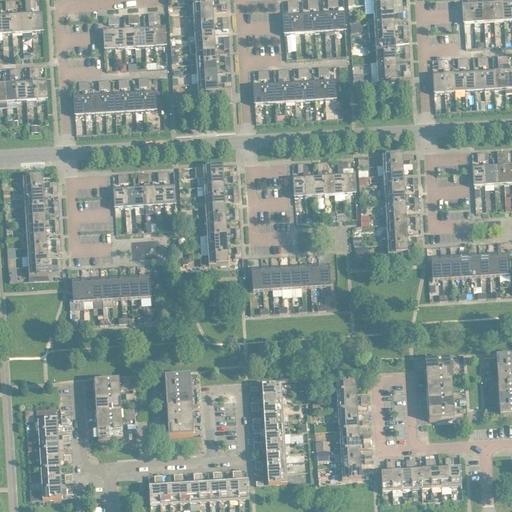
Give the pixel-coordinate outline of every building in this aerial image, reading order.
[(505,3),(495,4),(497,22),(507,22),(505,3)] [(375,5),(376,15),(395,13),(394,4),(375,5)] [(480,5),(475,5),(477,24),(487,23),(485,4),(480,5)] [(495,4),(485,4),(487,23),(497,22),(495,4)] [(195,6),(196,16),(215,15),(214,5),(195,6)] [(477,24),(475,5),(470,5),(466,6),(466,5),(465,5),(466,25),(467,25),(467,24),(477,24)] [(346,13),(336,14),(337,32),(347,32),(348,32),(346,12),(346,13)] [(43,14),(34,14),(35,33),(44,32),(44,33),(45,33),(44,13),(43,13),(43,14)] [(376,15),(376,24),(395,23),(395,13),(376,15)] [(28,15),(24,15),(25,33),(35,33),(34,14),(28,15)] [(326,14),(316,15),(317,33),(327,33),(326,14)] [(336,14),(326,14),(327,33),(337,32),(336,14)] [(24,15),(14,16),(15,34),(25,33),(24,15)] [(196,16),(196,26),(215,24),(215,15),(196,16)] [(306,15),(296,16),(297,35),(307,34),(306,15)] [(316,15),(306,15),(307,34),(317,33),(316,15)] [(14,16),(4,16),(5,35),(15,34),(14,16)] [(297,35),(296,16),(286,17),(286,16),(285,16),(286,36),(287,36),(287,35),(297,35)] [(370,25),(371,35),(396,33),(395,23),(376,24),(370,25)] [(196,26),(197,35),(216,34),(215,24),(196,26)] [(166,28),(156,29),(158,47),(167,47),(167,48),(168,48),(167,27),(166,28)] [(147,29),(137,30),(138,49),(148,48),(147,29)] [(156,29),(147,29),(148,48),(158,47),(156,29)] [(137,30),(127,31),(128,49),(138,49),(137,30)] [(118,50),(117,31),(107,32),(107,31),(106,31),(107,51),(108,51),(108,50),(118,50)] [(127,31),(117,31),(118,50),(128,49),(127,31)] [(378,44),(397,43),(396,33),(371,35),(372,44),(378,44)] [(197,35),(197,45),(216,44),(216,34),(197,35)] [(378,44),(378,54),(397,52),(397,43),(378,44)] [(193,55),(198,55),(217,54),(216,44),(197,45),(193,45),(193,55)] [(378,54),(379,63),(398,62),(397,52),(378,54)] [(198,55),(199,65),(218,64),(217,54),(198,55)] [(379,63),(379,73),(398,72),(398,62),(379,63)] [(199,65),(199,74),(218,73),(218,64),(199,65)] [(506,71),(496,72),(497,90),(507,90),(506,71)] [(398,72),(379,73),(380,83),(380,84),(399,82),(398,72)] [(486,72),(476,73),(477,92),(487,91),(486,72)] [(496,72),(486,72),(487,91),(497,90),(496,72)] [(199,74),(200,84),(219,83),(218,73),(199,74)] [(476,73),(466,74),(467,92),(477,92),(476,73)] [(456,74),(446,75),(447,94),(457,93),(456,74)] [(466,74),(456,74),(457,93),(467,92),(466,74)] [(447,94),(446,75),(436,76),(436,75),(435,75),(437,95),(437,94),(447,94)] [(363,76),(355,77),(356,85),(363,84),(363,76)] [(48,82),(38,82),(39,101),(49,100),(49,101),(48,81),(47,81),(48,82)] [(336,82),(326,82),(327,101),(337,100),(337,101),(338,101),(337,81),(336,81),(336,82)] [(38,82),(28,83),(29,101),(39,101),(38,82)] [(326,82),(316,83),(317,102),(327,101),(326,82)] [(18,83),(8,84),(9,103),(19,102),(18,83)] [(28,83),(18,83),(19,102),(29,101),(28,83)] [(219,83),(200,84),(200,94),(200,95),(201,95),(217,94),(219,94),(219,83)] [(316,83),(306,84),(307,102),(317,102),(316,83)] [(0,108),(9,108),(9,103),(8,84),(0,84),(0,108)] [(296,84),(286,85),(287,103),(297,103),(296,84)] [(306,84),(296,84),(297,103),(307,102),(306,84)] [(276,85),(266,86),(267,105),(277,104),(276,85)] [(286,85),(276,85),(277,104),(287,103),(286,85)] [(267,105),(266,86),(256,87),(256,86),(257,106),(258,106),(258,105),(267,105)] [(156,93),(147,93),(148,112),(158,111),(158,112),(158,100),(157,93),(157,92),(156,92),(156,93)] [(147,93),(137,94),(138,113),(148,112),(147,93)] [(137,94),(127,95),(128,113),(138,113),(137,94)] [(117,95),(107,96),(108,114),(118,114),(117,95)] [(127,95),(117,95),(118,114),(128,113),(127,95)] [(97,96),(87,97),(88,116),(98,115),(97,96)] [(107,96),(97,96),(98,115),(108,114),(107,96)] [(88,116),(87,97),(77,98),(77,97),(76,97),(77,117),(78,117),(78,116),(88,116)] [(487,102),(479,102),(479,110),(487,110),(487,102)] [(385,157),(385,167),(404,165),(404,155),(384,156),(384,157),(385,157)] [(385,167),(386,176),(405,175),(404,165),(385,167)] [(205,168),(206,178),(225,177),(224,166),(205,167),(205,168)] [(495,167),(485,168),(487,186),(497,186),(495,167)] [(505,167),(495,167),(497,186),(507,185),(505,167)] [(487,186),(485,168),(476,168),(475,168),(476,188),(477,188),(477,187),(487,186)] [(355,176),(346,176),(347,195),(357,194),(357,195),(356,175),(355,175),(355,176)] [(386,176),(387,186),(406,185),(405,175),(386,176)] [(346,176),(336,177),(337,196),(347,195),(346,176)] [(25,179),(26,189),(45,188),(44,177),(25,178),(25,179)] [(206,178),(206,187),(225,186),(225,177),(206,178)] [(331,177),(326,178),(327,196),(337,196),(336,177),(331,177)] [(316,178),(306,179),(307,197),(317,197),(316,178)] [(326,178),(316,178),(317,197),(327,196),(326,178)] [(307,197),(306,179),(296,179),(295,179),(296,199),(297,199),(297,198),(307,197)] [(387,186),(387,196),(406,195),(406,185),(387,186)] [(176,187),(166,187),(167,206),(177,205),(177,206),(178,206),(177,186),(176,186),(176,187)] [(206,187),(207,197),(226,196),(225,186),(206,187)] [(166,187),(156,188),(157,206),(167,206),(166,187)] [(26,189),(26,199),(46,197),(45,188),(26,189)] [(156,188),(146,189),(147,207),(157,206),(156,188)] [(136,189),(126,190),(127,208),(137,208),(136,189)] [(146,189),(136,189),(137,208),(147,207),(146,189)] [(127,208),(126,190),(116,190),(117,210),(118,210),(118,209),(127,208)] [(387,196),(388,206),(407,205),(406,195),(387,196)] [(207,197),(207,207),(226,206),(226,196),(207,197)] [(26,199),(27,208),(46,207),(46,197),(26,199)] [(388,206),(388,216),(407,214),(407,205),(388,206)] [(207,207),(208,217),(227,216),(226,206),(207,207)] [(27,208),(27,218),(47,217),(46,207),(27,208)] [(388,216),(389,225),(408,224),(407,214),(388,216)] [(208,217),(209,227),(228,225),(227,216),(208,217)] [(27,218),(28,228),(47,227),(47,217),(27,218)] [(389,225),(389,235),(409,234),(408,224),(389,225)] [(209,227),(209,236),(228,235),(228,225),(209,227)] [(28,228),(29,238),(48,237),(47,227),(28,228)] [(389,235),(390,245),(409,244),(409,234),(389,235)] [(209,236),(210,246),(229,245),(228,235),(209,236)] [(29,238),(29,247),(49,246),(48,237),(29,238)] [(409,244),(390,245),(391,255),(390,255),(410,254),(409,244)] [(210,246),(210,256),(229,255),(229,245),(210,246)] [(29,247),(30,257),(49,256),(49,246),(29,247)] [(229,255),(210,256),(211,266),(230,265),(229,255)] [(511,255),(501,256),(502,277),(511,277),(511,255)] [(30,257),(30,267),(50,266),(49,256),(30,257)] [(491,256),(481,257),(483,278),(492,278),(491,256)] [(501,256),(491,256),(492,278),(502,277),(501,256)] [(185,257),(177,258),(177,264),(186,264),(186,265),(190,265),(192,261),(192,257),(185,257)] [(481,257),(472,258),(473,279),(483,278),(481,257)] [(18,258),(10,259),(10,268),(18,268),(18,258)] [(462,258),(453,259),(454,280),(464,280),(462,258)] [(472,258),(462,258),(464,280),(473,279),(472,258)] [(444,281),(443,259),(433,260),(434,281),(444,281)] [(453,259),(443,259),(444,281),(454,280),(453,259)] [(50,266),(30,267),(31,277),(51,276),(50,266)] [(331,266),(321,267),(322,288),(332,288),(331,266)] [(312,267),(302,268),(303,289),(313,289),(312,267)] [(321,267),(312,267),(313,289),(322,288),(321,267)] [(18,268),(10,268),(11,283),(20,282),(19,268),(18,268)] [(302,268),(292,269),(294,290),(303,289),(302,268)] [(283,269),(273,270),(275,291),(284,291),(283,269)] [(292,269),(283,269),(284,291),(294,290),(292,269)] [(265,292),(264,270),(254,271),(255,292),(265,292)] [(273,270),(264,270),(265,292),(275,291),(273,270)] [(151,277),(141,278),(143,299),(153,299),(151,277)] [(141,278),(132,279),(133,300),(143,299),(141,278)] [(122,279),(113,280),(114,301),(124,301),(122,279)] [(132,279),(122,279),(124,301),(133,300),(132,279)] [(103,280),(94,281),(95,302),(104,302),(103,280)] [(113,280),(103,280),(104,302),(114,301),(113,280)] [(94,281),(84,282),(85,303),(95,302),(94,281)] [(85,303),(84,282),(74,282),(74,289),(75,304),(85,303)] [(511,355),(500,357),(501,367),(511,366),(511,355)] [(428,362),(428,372),(450,370),(450,360),(427,361),(427,362),(428,362)] [(511,366),(501,367),(502,377),(511,376),(511,366)] [(428,372),(429,382),(451,380),(450,370),(428,372)] [(169,377),(170,387),(192,386),(191,376),(192,376),(169,377)] [(511,376),(502,377),(502,387),(511,386),(511,376)] [(97,382),(97,392),(119,391),(119,380),(96,382),(97,382)] [(429,382),(430,391),(452,390),(451,380),(429,382)] [(339,392),(339,393),(358,391),(357,391),(356,382),(357,382),(357,381),(338,382),(338,383),(339,383),(340,392),(339,392)] [(170,387),(171,397),(193,396),(192,386),(170,387)] [(265,397),(284,396),(283,396),(282,386),(283,386),(264,387),(265,387),(266,397),(265,397)] [(511,386),(502,387),(503,397),(511,396),(511,386)] [(430,391),(430,401),(452,400),(452,390),(430,391)] [(97,392),(98,402),(120,400),(119,391),(97,392)] [(339,402),(358,401),(357,401),(357,392),(358,392),(358,391),(339,393),(340,393),(340,402),(339,402)] [(171,397),(171,407),(193,406),(193,396),(171,397)] [(265,407),(284,406),(284,405),(283,405),(283,396),(284,396),(265,397),(266,397),(266,406),(265,407)] [(511,396),(503,397),(504,407),(511,406),(511,396)] [(98,402),(98,412),(121,410),(120,400),(98,402)] [(430,401),(431,411),(453,410),(452,400),(430,401)] [(340,412),(359,411),(358,411),(358,401),(339,402),(339,403),(340,403),(341,412),(340,412)] [(171,407),(172,417),(194,416),(193,406),(171,407)] [(266,416),(266,417),(285,415),(284,415),(283,406),(284,406),(265,407),(266,407),(267,416),(266,416)] [(98,412),(99,422),(121,420),(121,410),(98,412)] [(136,410),(128,410),(128,420),(137,420),(136,410)] [(453,410),(431,411),(431,421),(431,422),(441,421),(454,420),(453,410)] [(58,411),(39,412),(39,420),(58,419),(58,411)] [(335,422),(340,422),(360,421),(360,420),(359,420),(358,411),(359,411),(340,412),(335,412),(335,422)] [(266,426),(286,425),(285,425),(284,416),(285,416),(285,415),(266,417),(267,417),(267,426),(266,426)] [(172,417),(172,427),(194,426),(194,416),(172,417)] [(40,431),(40,432),(60,431),(60,430),(59,430),(58,421),(59,421),(59,420),(40,421),(40,422),(41,422),(41,431),(40,431)] [(99,422),(100,431),(122,430),(121,420),(99,422)] [(341,431),(341,432),(360,430),(359,430),(359,421),(360,421),(340,422),(341,422),(342,431),(341,431)] [(267,436),(286,435),(285,435),(285,426),(286,426),(286,425),(266,426),(266,427),(267,427),(268,436),(267,436)] [(194,426),(172,427),(173,437),(196,436),(195,435),(194,426)] [(122,430),(100,431),(100,441),(100,442),(122,441),(122,430)] [(342,441),(361,440),(360,440),(359,431),(360,431),(360,430),(341,432),(342,432),(343,441),(342,441)] [(41,441),(41,442),(60,440),(59,440),(59,431),(60,431),(40,432),(41,432),(42,441),(41,441)] [(268,446),(287,445),(287,444),(286,445),(285,435),(286,435),(267,436),(267,437),(268,436),(269,446),(268,446)] [(42,451),(61,450),(60,450),(59,441),(60,441),(60,440),(41,442),(42,442),(42,451)] [(342,451),(362,450),(361,450),(360,441),(361,441),(361,440),(342,441),(342,442),(343,442),(343,451),(342,451)] [(332,442),(318,443),(318,452),(332,451),(332,442)] [(268,455),(268,456),(287,455),(287,454),(286,454),(286,445),(287,445),(268,446),(269,446),(269,455),(268,455)] [(42,461),(61,460),(60,460),(60,456),(60,451),(61,450),(42,451),(42,452),(43,452),(43,461),(42,461)] [(343,461),(362,460),(361,460),(361,450),(362,450),(342,451),(342,452),(343,452),(344,461),(343,461)] [(269,465),(269,466),(288,464),(287,464),(287,455),(268,456),(269,456),(270,465),(269,465)] [(43,471),(62,470),(62,469),(61,469),(60,460),(61,460),(42,461),(43,461),(44,471),(43,471)] [(343,471),(363,470),(363,469),(362,469),(361,460),(362,460),(343,461),(344,461),(344,470),(343,471)] [(269,475),(289,474),(288,474),(287,465),(288,465),(288,464),(269,466),(270,466),(270,475),(269,475)] [(452,470),(453,489),(454,489),(453,488),(463,488),(463,489),(464,489),(462,469),(462,470),(452,471),(452,470)] [(43,480),(43,481),(63,479),(62,479),(61,470),(62,470),(43,471),(44,471),(44,480),(43,480)] [(363,470),(343,471),(344,471),(345,480),(344,480),(344,481),(363,480),(363,479),(362,479),(362,470),(363,470)] [(443,471),(442,471),(443,490),(444,490),(444,489),(453,488),(453,489),(452,470),(452,471),(443,472),(443,471)] [(423,472),(424,491),(424,490),(433,490),(433,491),(434,490),(432,471),(432,472),(423,473),(423,472)] [(433,471),(432,471),(434,490),(443,489),(443,490),(442,471),(442,472),(433,472),(433,471)] [(403,473),(404,492),(405,492),(405,491),(414,491),(414,492),(413,472),(413,473),(403,474),(403,473)] [(413,472),(414,492),(414,491),(423,490),(424,491),(423,472),(422,472),(422,473),(417,473),(413,473),(413,472)] [(394,474),(393,474),(395,493),(395,492),(404,491),(404,492),(403,473),(403,474),(394,475),(394,474)] [(289,474),(269,475),(269,476),(270,476),(271,485),(270,485),(270,486),(289,484),(288,484),(288,475),(289,474)] [(395,493),(393,474),(393,475),(384,475),(384,474),(383,474),(384,494),(385,494),(385,493),(394,492),(394,493),(395,493)] [(44,490),(63,489),(62,489),(62,480),(63,480),(63,479),(43,481),(44,481),(45,490),(44,490)] [(240,483),(241,502),(241,501),(250,501),(250,502),(251,502),(250,482),(249,483),(240,484),(240,483)] [(230,484),(231,503),(231,502),(240,501),(240,502),(241,502),(240,483),(239,483),(239,484),(230,485),(230,484)] [(211,485),(210,485),(211,504),(212,504),(212,503),(221,503),(221,504),(220,484),(220,485),(211,486),(211,485)] [(220,484),(221,504),(222,504),(221,503),(231,502),(231,503),(230,484),(229,484),(230,485),(220,485),(220,484)] [(201,485),(200,486),(202,505),(202,504),(211,503),(211,504),(210,485),(210,486),(201,486),(201,485)] [(181,487),(182,506),(182,505),(191,504),(192,505),(191,486),(190,486),(190,487),(181,488),(181,487)] [(191,486),(192,505),(192,504),(201,504),(201,505),(202,505),(200,486),(191,487),(191,486)] [(162,488),(161,488),(163,507),(163,506),(172,506),(172,507),(171,487),(171,488),(162,489),(162,488)] [(171,487),(172,507),(173,507),(173,506),(182,505),(182,506),(181,487),(181,488),(172,488),(171,487)] [(163,507),(161,488),(161,489),(152,489),(151,489),(152,508),(153,508),(153,507),(162,506),(162,507),(163,507)] [(63,489),(44,490),(44,491),(45,491),(46,500),(45,500),(45,501),(64,500),(64,499),(63,499),(62,490),(63,490),(63,489)] [(40,491),(33,491),(33,501),(41,501),(40,491)]
